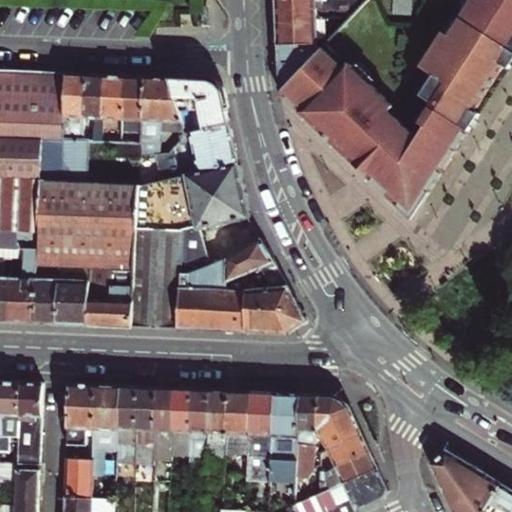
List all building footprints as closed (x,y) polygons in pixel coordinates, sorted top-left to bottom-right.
[(511,0),(473,0),(467,10),(511,42),(511,0)] [(317,44),(317,22),(329,21),(328,1),(277,4),(278,23),(279,45),(317,44)] [(511,67),(511,42),(467,10),(454,32),(447,28),(425,63),(438,72),(420,101),(432,109),(426,120),(431,123),(423,135),(450,162),(462,144),(471,131),(483,112),(511,67)] [(317,44),(279,45),(279,53),(280,81),(281,91),(330,40),(333,38),(329,34),(317,44)] [(299,109),(314,123),(355,66),(330,40),(281,91),(299,109)] [(360,61),(355,66),(314,123),(319,129),(325,122),(337,134),(331,140),(347,156),(398,110),(392,103),(397,98),(360,61)] [(86,183),(88,141),(85,140),(65,140),(67,74),(19,71),(0,70),(0,248),(16,249),(40,250),(41,234),(43,181),(86,183)] [(65,140),(85,140),(88,75),(78,74),(67,74),(65,140)] [(104,141),(107,75),(98,75),(88,75),(85,140),(88,141),(104,141)] [(123,142),(124,131),(126,76),(117,76),(107,75),(104,141),(113,142),(123,142)] [(126,76),(124,131),(135,132),(135,143),(137,143),(137,145),(142,145),(146,77),(136,77),(126,76)] [(179,135),(186,134),(172,78),(158,77),(146,77),(142,145),(142,155),(163,154),(164,131),(164,121),(178,122),(178,129),(179,132),(179,135)] [(172,78),(186,134),(230,123),(225,104),(224,96),(222,90),(219,86),(215,82),(210,80),(195,79),(182,78),(172,78)] [(392,103),(398,110),(404,105),(397,98),(392,103)] [(420,132),(398,110),(347,156),(363,172),(380,188),(420,132)] [(471,131),(477,135),(490,116),(483,112),(471,131)] [(164,121),(164,131),(179,132),(178,129),(178,122),(164,121)] [(327,136),(331,140),(337,134),(325,122),(319,129),(327,136)] [(154,157),(162,181),(238,163),(234,144),(230,123),(186,134),(179,135),(181,139),(169,154),(163,154),(142,155),(140,157),(140,158),(154,157)] [(462,144),(469,148),(473,142),(477,135),(471,131),(462,144)] [(413,220),(450,162),(423,135),(420,132),(380,188),(398,205),(413,220)] [(123,142),(113,142),(112,156),(140,157),(142,155),(142,145),(137,145),(137,143),(135,143),(123,142)] [(413,220),(419,225),(469,148),(462,144),(450,162),(413,220)] [(136,326),(161,328),(163,289),(183,289),(191,289),(192,273),(192,266),(184,266),(186,230),(199,227),(199,229),(248,218),(243,189),(238,163),(162,181),(139,186),(137,271),(136,326)] [(43,181),(41,234),(109,237),(109,270),(114,270),(137,271),(139,186),(86,183),(43,181)] [(40,250),(37,323),(57,323),(73,324),(83,324),(99,325),(113,325),(114,270),(109,270),(109,237),(41,234),(40,250)] [(191,289),(250,288),(250,281),(249,272),(255,270),(263,267),(276,262),(269,251),(262,239),(223,263),(192,273),(191,289)] [(0,253),(3,253),(3,258),(13,259),(16,259),(16,256),(16,249),(0,248),(0,253)] [(37,323),(40,250),(16,249),(16,256),(26,256),(26,275),(27,279),(11,278),(9,322),(22,322),(37,323)] [(250,288),(248,331),(289,332),(299,326),(307,321),(276,262),(263,267),(267,273),(275,288),(258,288),(250,288)] [(255,270),(256,276),(267,273),(263,267),(255,270)] [(114,270),(113,325),(125,326),(136,326),(137,271),(114,270)] [(250,281),(257,281),(256,276),(255,270),(249,272),(250,281)] [(0,321),(9,322),(11,278),(0,277),(0,321)] [(183,289),(180,328),(211,329),(248,331),(250,288),(191,289),(183,289)] [(180,328),(183,289),(163,289),(161,328),(180,328)] [(2,382),(0,437),(0,463),(19,465),(23,382),(14,382),(2,382)] [(23,382),(19,465),(42,465),(45,383),(34,383),(23,382)] [(68,444),(95,445),(97,385),(83,384),(70,384),(68,444)] [(97,385),(95,445),(94,459),(93,475),(105,475),(106,452),(119,452),(121,386),(109,386),(97,385)] [(121,386),(119,452),(118,463),(136,464),(139,387),(130,386),(121,386)] [(139,387),(136,464),(154,464),(154,460),(157,387),(149,387),(139,387)] [(165,387),(157,387),(154,460),(172,461),(175,388),(165,387)] [(190,466),(193,389),(185,388),(175,388),(172,461),(171,474),(177,474),(177,468),(190,468),(190,466)] [(207,467),(208,462),(211,389),(202,389),(193,389),(190,466),(207,467)] [(211,389),(208,462),(221,462),(220,467),(215,467),(215,482),(224,483),(229,390),(219,390),(211,389)] [(245,437),(250,437),(252,391),(240,390),(229,390),(224,483),(229,483),(229,478),(233,479),(233,467),(243,467),(245,437)] [(252,391),(250,437),(248,479),(271,481),(275,392),(266,392),(252,391)] [(275,392),(271,481),(297,481),(299,451),(302,393),(291,392),(275,392)] [(302,393),(299,451),(304,451),(305,445),(311,445),(318,446),(318,432),(320,394),(311,393),(302,393)] [(320,394),(318,432),(336,413),(352,407),(336,394),(330,394),(320,394)] [(336,413),(318,432),(325,442),(329,449),(363,433),(358,422),(352,407),(336,413)] [(367,442),(363,433),(329,449),(339,465),(362,454),(370,449),(367,442)] [(68,444),(68,457),(94,459),(95,445),(68,444)] [(304,451),(299,451),(297,481),(296,506),(307,500),(311,445),(305,445),(304,451)] [(329,490),(345,483),(379,467),(375,459),(370,449),(362,454),(339,465),(328,470),(327,476),(322,476),(321,493),(329,490)] [(438,456),(485,511),(501,482),(476,467),(447,450),(438,456)] [(485,511),(438,456),(430,462),(450,506),(452,511),(485,511)] [(66,496),(92,498),(93,475),(94,459),(68,457),(68,460),(66,496)] [(0,463),(0,486),(19,488),(19,497),(40,498),(41,482),(42,465),(19,465),(0,463)] [(379,467),(345,483),(351,496),(336,503),(329,490),(321,493),(307,500),(296,506),(295,511),(356,511),(384,500),(389,489),(384,479),(379,467)] [(485,511),(511,511),(511,488),(501,482),(485,511)] [(345,483),(329,490),(336,503),(351,496),(345,483)] [(115,511),(117,499),(101,498),(92,498),(66,496),(66,506),(65,511),(115,511)] [(39,511),(40,498),(19,497),(18,511),(39,511)]
